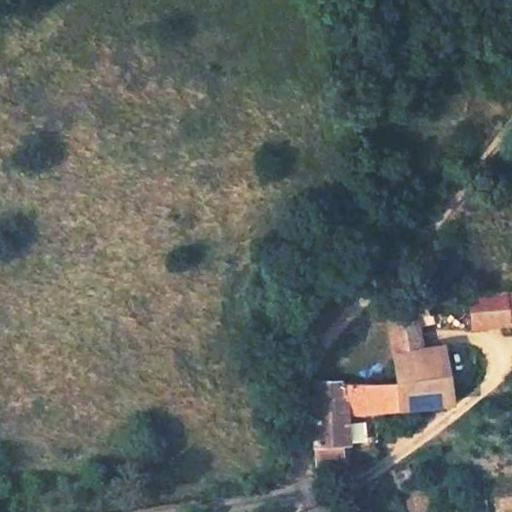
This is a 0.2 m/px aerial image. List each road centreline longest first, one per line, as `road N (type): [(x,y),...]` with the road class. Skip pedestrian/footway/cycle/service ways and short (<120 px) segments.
road 1 (track): [(511,122),(415,249),(318,350),(298,392),(300,493)]
road 2 (residential): [(187,511),(300,493),(316,511)]
